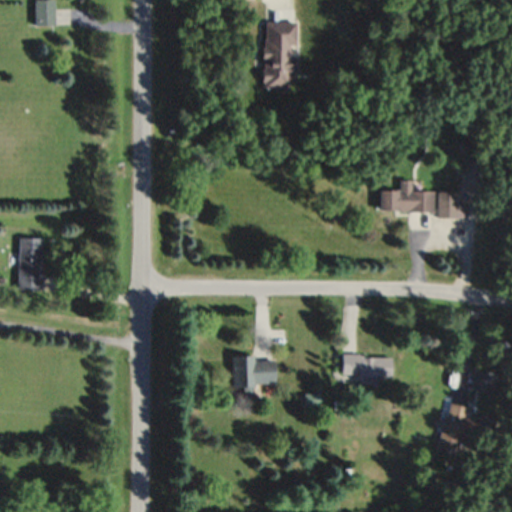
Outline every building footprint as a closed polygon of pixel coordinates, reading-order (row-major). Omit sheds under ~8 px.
[(32,0),(32,26),(53,26),(52,0),(32,0)] [(262,88),(292,89),(292,46),(297,46),(298,22),(262,21),(262,88)] [(398,191),(378,191),(378,212),(432,213),(432,192),(410,192),(410,181),(398,180),(398,191)] [(460,193),(435,193),(435,219),(460,219),(460,193)] [(40,289),(40,238),(15,238),(15,289),(40,289)] [(340,377),(389,377),(389,355),(340,355),(340,377)] [(229,356),(229,387),(240,387),(240,399),(252,399),(252,385),(275,384),(274,360),(253,360),(253,356),(229,356)] [(493,395),(498,376),(474,370),(469,389),(493,395)] [(435,449),(457,455),(464,429),(485,434),(490,414),(446,403),(435,449)]
